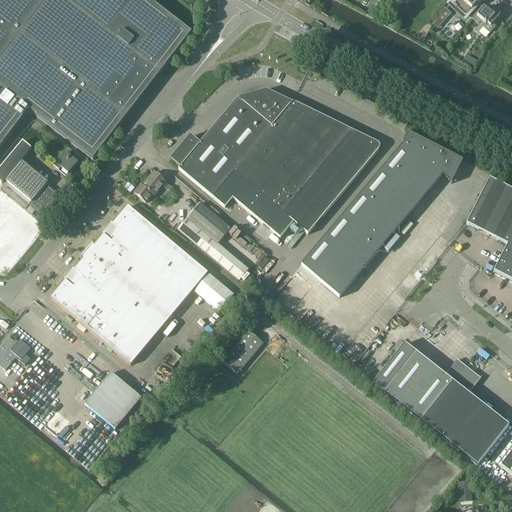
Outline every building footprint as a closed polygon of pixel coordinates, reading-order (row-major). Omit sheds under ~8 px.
[(4,51),(0,55),(0,106),(20,122),(29,111),(93,161),(191,34),(147,0),(37,0),(29,18),(23,26),(16,24),(4,51)] [(0,0),(0,55),(4,51),(16,24),(23,26),(29,18),(37,0),(0,0)] [(449,0),(446,4),(446,5),(449,2),(465,17),(479,0),(449,0)] [(494,26),(504,15),(493,6),(488,12),(482,8),(472,19),(478,24),(479,23),(484,27),(483,28),(489,34),(495,27),(494,26)] [(178,170),(225,209),(233,199),(281,239),(294,224),(307,235),(379,150),(380,148),(379,145),(377,143),(292,102),(289,104),(264,92),(236,100),(199,144),(190,137),(171,160),(180,168),(178,170)] [(0,148),(20,122),(0,106),(0,148)] [(339,299),(441,179),(449,182),(454,176),(455,177),(454,178),(455,178),(463,163),(408,135),(402,143),(404,144),(301,267),(339,299)] [(41,215),(58,196),(45,186),(47,183),(21,161),(31,149),(23,142),(0,167),(0,183),(1,184),(5,180),(7,182),(0,189),(26,210),(29,206),(30,206),(36,211),(41,215)] [(53,168),(58,172),(61,170),(68,175),(78,164),(65,153),(53,168)] [(166,183),(154,173),(142,188),(140,186),(134,194),(145,204),(152,196),(153,197),(166,183)] [(466,225),(487,236),(510,190),(489,179),(488,180),(489,180),(466,225)] [(487,236),(507,246),(511,236),(511,191),(510,190),(487,236)] [(0,234),(18,211),(0,197),(0,234)] [(199,205),(177,231),(238,282),(247,271),(217,246),(230,230),(199,205)] [(30,206),(27,210),(32,215),(36,211),(30,206)] [(131,366),(207,274),(208,273),(127,207),(112,225),(120,231),(110,242),(103,236),(74,271),(82,277),(73,288),(65,282),(51,299),(131,366)] [(511,236),(507,246),(493,272),(511,282),(511,236)] [(210,274),(194,291),(218,313),(234,295),(210,274)] [(237,375),(263,345),(247,331),(221,362),(237,375)] [(0,367),(5,372),(10,366),(16,359),(25,367),(30,360),(25,356),(30,350),(20,341),(16,345),(9,339),(0,349),(0,367)] [(446,374),(407,345),(376,384),(479,465),(510,425),(470,393),(481,380),(457,361),(446,374)] [(116,430),(142,399),(111,373),(85,404),(116,430)] [(94,417),(69,449),(86,463),(111,431),(94,417)] [(511,454),(501,468),(511,476),(511,454)] [(457,483),(461,502),(473,500),(470,481),(457,483)]
